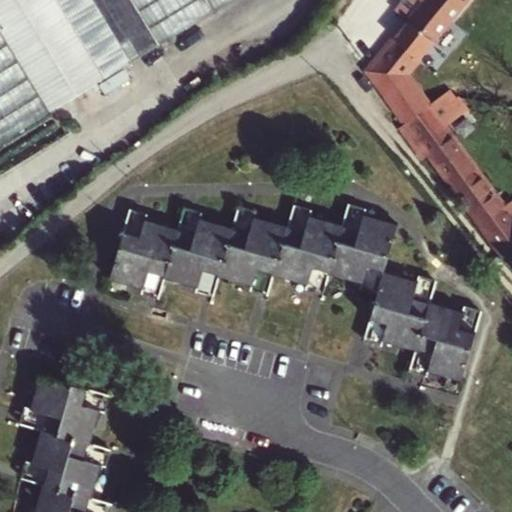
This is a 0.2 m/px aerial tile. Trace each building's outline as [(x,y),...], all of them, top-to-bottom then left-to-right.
[(0,0),(0,140),(230,0),(0,0)] [(411,24),(372,71),(409,122),(432,106),(409,75),(469,0),(408,0),(397,13),(411,24)] [(432,106),(409,122),(404,126),(412,137),(418,133),(504,252),(511,241),(511,201),(505,207),(432,106)] [(356,210),(354,217),(369,222),(371,215),(356,210)] [(246,212),(244,218),(260,223),(262,217),(246,212)] [(193,214),(191,220),(207,225),(209,219),(193,214)] [(301,214),(299,219),(314,224),(316,218),(301,214)] [(154,219),(138,215),(137,220),(152,224),(154,219)] [(152,224),(137,220),(118,282),(152,293),(169,298),(174,282),(208,292),(223,297),(228,281),(261,291),(277,295),(282,279),(315,289),(331,293),(335,278),(369,288),(387,293),(385,298),(373,340),(389,345),(421,355),(416,371),(432,375),(465,385),(484,322),(467,317),(434,307),(439,292),(422,287),(389,277),(403,232),(369,222),(354,217),(349,234),(314,224),(299,219),(295,233),(260,223),(244,218),(239,235),(207,225),(191,220),(187,235),(152,224)] [(423,282),(422,287),(439,292),(440,287),(423,282)] [(387,293),(369,288),(368,293),(385,298),(387,293)] [(331,293),(315,289),(313,295),(329,300),(331,293)] [(277,295),(261,291),(259,297),(275,302),(277,295)] [(223,297),(208,292),(207,298),(221,303),(223,297)] [(169,298),(152,293),(151,298),(168,303),(169,298)] [(468,311),(467,317),(484,322),(486,316),(468,311)] [(389,345),(373,340),(371,346),(387,351),(389,345)] [(432,375),(416,371),(415,376),(431,380),(432,375)] [(111,399),(50,380),(40,412),(35,428),(51,433),(41,466),(36,483),(53,488),(45,511),(113,511),(115,507),(98,502),(109,467),(114,451),(97,446),(107,414),(111,399)] [(117,401),(111,399),(107,414),(112,416),(117,401)] [(35,428),(40,412),(34,410),(28,426),(35,428)] [(114,451),(109,467),(113,468),(118,452),(114,451)] [(29,481),(36,483),(41,466),(35,464),(29,481)]
